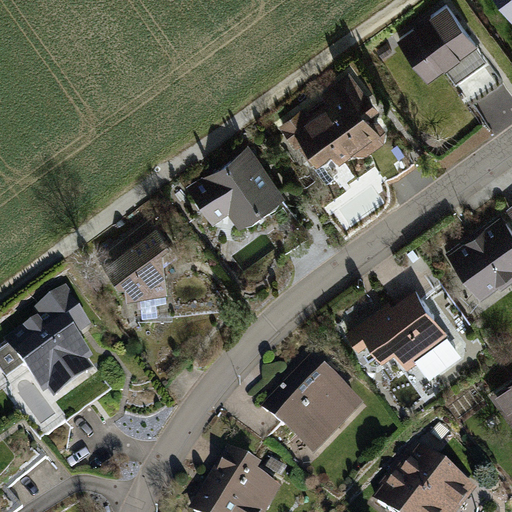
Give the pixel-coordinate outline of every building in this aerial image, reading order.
[(511,0),(500,0),(511,14),(511,0)] [(449,4),(400,40),(429,80),(478,44),(449,4)] [(358,76),(292,121),(328,174),(395,129),(358,76)] [(253,143),(191,185),(216,222),(237,207),(248,223),(288,196),(253,143)] [(511,225),(502,212),(448,252),(481,297),(511,274),(511,225)] [(153,232),(111,264),(136,296),(182,296),(182,270),(153,232)] [(419,286),(360,327),(384,361),(396,352),(408,369),(455,336),(419,286)] [(67,302),(0,349),(0,352),(43,413),(111,365),(67,302)] [(369,409),(318,359),(269,410),(320,459),(369,409)] [(511,385),(498,394),(511,414),(511,385)] [(463,511),(477,493),(421,451),(381,505),(390,511),(463,511)] [(271,511),(286,483),(226,452),(195,511),(271,511)]
